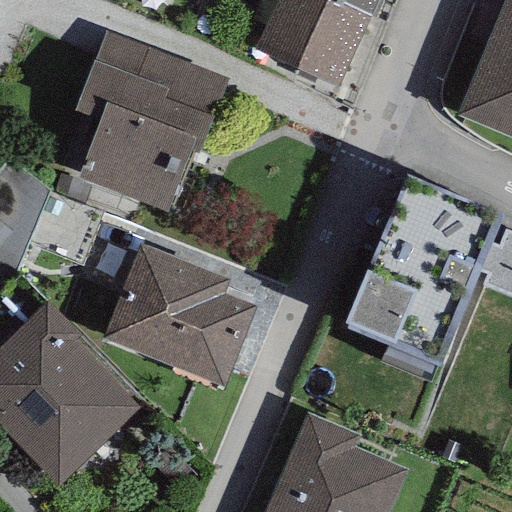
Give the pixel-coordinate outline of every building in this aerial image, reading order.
[(339,82),(371,13),(342,0),(274,0),(254,43),(339,82)] [(342,0),(371,13),(376,0),(342,0)] [(511,0),(501,0),(455,110),(511,133),(511,0)] [(228,76),(104,29),(71,115),(96,124),(77,173),(166,207),(190,143),(201,147),(228,76)] [(52,188),(7,157),(0,165),(0,292),(18,269),(26,244),(49,192),(52,188)] [(502,206),(405,166),(342,318),(388,337),(437,357),(439,358),(479,262),(491,234),(502,206)] [(101,211),(49,192),(26,244),(82,265),(101,211)] [(511,224),(505,221),(498,238),(487,265),(482,277),(511,289),(511,224)] [(479,262),(487,265),(498,238),(491,234),(479,262)] [(229,275),(139,239),(101,334),(223,382),(255,304),(223,291),(229,275)] [(46,296),(0,342),(0,421),(59,481),(140,400),(74,335),(80,329),(46,296)] [(429,377),(437,357),(388,337),(379,358),(429,377)] [(360,433),(306,410),(262,511),(386,511),(406,466),(355,444),(360,433)]
